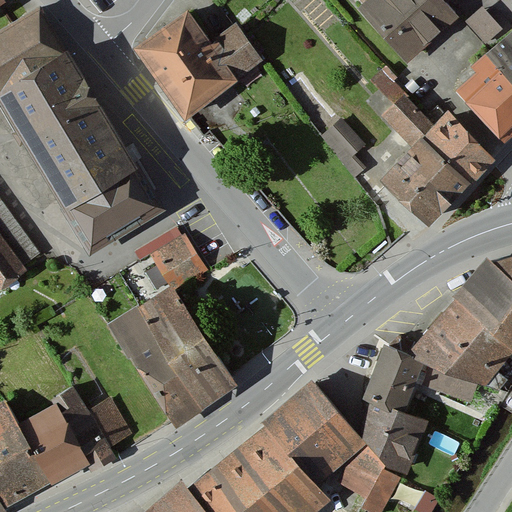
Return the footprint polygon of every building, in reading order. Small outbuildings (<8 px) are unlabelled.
[(452,5),(447,0),(378,0),(369,8),(416,62),(464,20),(452,5)] [(484,1),(468,15),(483,33),(499,19),(484,1)] [(91,248),(158,208),(39,10),(0,33),(0,102),(3,101),(91,248)] [(196,15),(141,52),(188,123),(244,86),(196,15)] [(511,41),(494,57),(511,78),(511,41)] [(502,143),(511,133),(511,78),(494,57),(468,80),(470,86),(461,93),(502,143)] [(421,141),(467,185),(491,158),(447,112),(434,126),(404,95),(383,116),(414,148),(421,141)] [(341,115),(321,133),(355,175),(365,164),(353,151),(365,142),(341,115)] [(467,185),(421,141),(414,148),(384,180),(430,224),(467,185)] [(0,283),(35,261),(0,207),(0,283)] [(182,236),(151,255),(170,289),(202,270),(182,236)] [(490,261),(454,300),(510,347),(511,348),(511,259),(495,265),(490,261)] [(170,289),(109,325),(169,423),(230,386),(170,289)] [(433,356),(478,374),(487,378),(510,347),(454,300),(409,347),(424,353),(433,356)] [(376,393),(403,404),(424,353),(409,347),(385,336),(363,388),(376,393)] [(469,396),(478,374),(433,356),(424,378),(469,396)] [(360,431),(312,375),(264,416),(265,417),(320,480),(351,453),(367,439),(360,431)] [(76,381),(54,392),(56,397),(89,457),(93,465),(115,453),(110,443),(90,408),(76,381)] [(0,396),(0,499),(2,503),(52,477),(27,431),(6,393),(0,396)] [(407,467),(429,417),(403,404),(376,393),(360,431),(367,439),(351,453),(338,476),(367,491),(361,501),(376,511),(379,511),(401,475),(384,463),(387,458),(407,467)] [(131,431),(112,396),(90,408),(110,443),(131,431)] [(24,414),(32,428),(27,431),(52,477),(89,457),(56,397),(24,414)] [(320,480),(265,417),(189,483),(213,511),(308,511),(331,493),(320,480)] [(213,511),(189,483),(181,474),(136,511),(213,511)]
